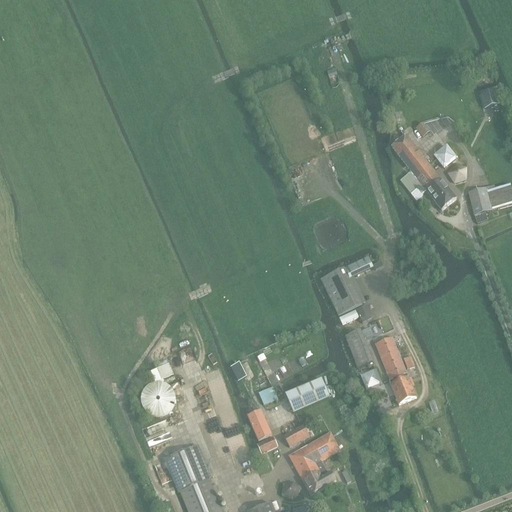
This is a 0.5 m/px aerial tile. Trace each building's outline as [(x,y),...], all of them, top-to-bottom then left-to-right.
[(484,94),(488,108),(501,104),(497,90),(484,94)] [(416,130),(424,138),(429,132),(421,125),(416,130)] [(427,194),(442,212),(457,201),(441,181),(406,137),(392,149),(406,167),(411,173),(407,176),(400,182),(411,195),(416,191),(422,198),(427,194)] [(445,170),(459,159),(448,146),(434,156),(445,170)] [(491,212),(499,210),(511,206),(511,194),(510,188),(511,188),(511,187),(494,191),(493,187),(491,188),(468,194),(474,218),(475,217),(477,226),(488,222),(485,214),(491,212)] [(344,270),(345,271),(350,281),(354,279),(373,270),(368,259),(344,270)] [(350,281),(345,271),(321,282),(339,319),(367,305),(354,279),(350,281)] [(365,343),(394,330),(388,317),(377,322),(378,322),(368,326),(369,328),(360,332),(361,332),(346,338),(358,370),(373,364),(365,343)] [(412,389),(416,387),(415,383),(410,384),(392,339),(375,346),(390,382),(389,382),(399,407),(417,400),(412,389)] [(183,362),(195,360),(193,349),(180,351),(183,362)] [(403,361),(407,371),(415,368),(411,358),(403,361)] [(231,369),(238,382),(245,380),(239,365),(231,369)] [(367,391),(383,386),(378,369),(362,375),(367,391)] [(322,381),(285,397),(293,415),(330,399),(322,381)] [(156,418),(159,418),(162,418),(165,417),(167,416),(170,414),(172,412),(174,409),(175,406),(175,403),(176,400),(175,397),(174,395),(173,392),(172,390),(170,388),(167,386),(165,385),(162,384),(159,383),(157,383),(154,384),(151,385),(149,386),(146,388),(145,390),(143,392),(142,395),(141,397),(141,400),(141,403),(141,406),(142,408),(144,411),(145,413),(148,415),(150,416),(153,417),(156,418)] [(279,400),(276,394),(274,390),(260,396),(265,407),(279,400)] [(428,404),(433,416),(439,414),(435,402),(428,404)] [(378,413),(382,422),(387,419),(383,411),(378,413)] [(248,420),(258,444),(271,439),(262,415),(248,420)] [(283,438),(290,449),(310,438),(304,427),(283,438)] [(289,458),(311,497),(336,483),(331,474),(328,476),(321,463),(340,452),(330,434),(289,458)] [(273,440),(258,447),(262,455),(277,448),(273,440)] [(166,460),(187,511),(222,511),(195,447),(166,460)]
